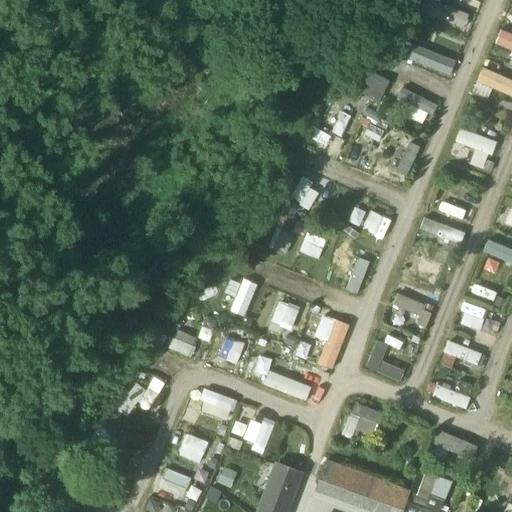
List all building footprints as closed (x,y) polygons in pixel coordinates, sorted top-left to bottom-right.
[(432,0),(425,0),(422,11),(464,27),(469,14),(432,0)] [(450,76),(463,45),(442,37),(430,67),(450,76)] [(511,97),(511,79),(482,66),(476,81),(511,97)] [(370,69),(359,90),(379,101),(390,80),(370,69)] [(402,86),(396,98),(412,106),(407,115),(424,124),(435,102),(402,86)] [(331,104),(320,123),(337,133),(348,114),(331,104)] [(375,153),(384,133),(362,123),(353,143),(375,153)] [(484,169),(494,139),(459,127),(454,141),(474,148),(469,163),(484,169)] [(404,180),(420,146),(408,141),(393,174),(404,180)] [(309,186),(312,181),(303,175),(289,196),(307,209),(318,192),(309,186)] [(440,202),(438,212),(464,217),(466,208),(440,202)] [(360,225),(366,209),(354,205),(348,220),(360,225)] [(368,209),(360,230),(383,238),(391,218),(368,209)] [(285,254),(293,233),(276,226),(268,247),(285,254)] [(444,227),(442,235),(460,240),(463,232),(444,227)] [(306,231),(298,251),(318,259),(326,239),(306,231)] [(511,248),(488,238),(483,251),(511,263),(511,248)] [(357,284),(367,272),(339,248),(329,259),(357,284)] [(411,255),(406,276),(435,282),(440,262),(411,255)] [(242,278),(230,312),(245,317),(257,283),(242,278)] [(419,312),(416,324),(427,326),(432,305),(394,295),(392,304),(419,312)] [(290,330),(300,308),(280,299),(270,321),(290,330)] [(466,301),(458,322),(479,330),(486,309),(466,301)] [(319,319),(336,325),(340,316),(322,310),(319,319)] [(326,347),(337,350),(342,329),(331,327),(326,347)] [(168,347),(189,356),(197,337),(175,329),(168,347)] [(402,379),(405,368),(394,365),(400,341),(375,334),(365,369),(402,379)] [(237,364),(244,343),(226,337),(219,358),(237,364)] [(476,364),(481,351),(447,340),(439,363),(458,369),(461,359),(476,364)] [(276,363),(281,352),(263,343),(257,354),(276,363)] [(319,377),(326,380),(330,370),(298,358),(289,382),(313,391),(319,377)] [(252,375),(263,379),(268,364),(258,360),(252,375)] [(146,410),(157,395),(134,379),(115,407),(127,415),(135,403),(146,410)] [(465,408),(470,395),(437,384),(432,396),(465,408)] [(198,409),(230,420),(237,399),(205,388),(198,409)] [(339,433),(350,439),(356,427),(372,435),(382,413),(355,400),(339,433)] [(250,419),(243,437),(254,442),(251,449),(262,454),(276,421),(264,416),(261,424),(250,419)] [(177,454),(199,463),(208,441),(186,432),(177,454)] [(324,462),(318,481),(336,487),(343,469),(324,462)] [(158,489),(184,496),(190,472),(164,465),(158,489)] [(275,465),(257,511),(284,511),(299,474),(275,465)] [(402,511),(409,493),(343,469),(336,487),(318,481),(314,491),(370,511),(402,511)] [(439,511),(452,480),(426,469),(413,500),(439,511)] [(190,482),(183,496),(194,501),(201,487),(190,482)]
